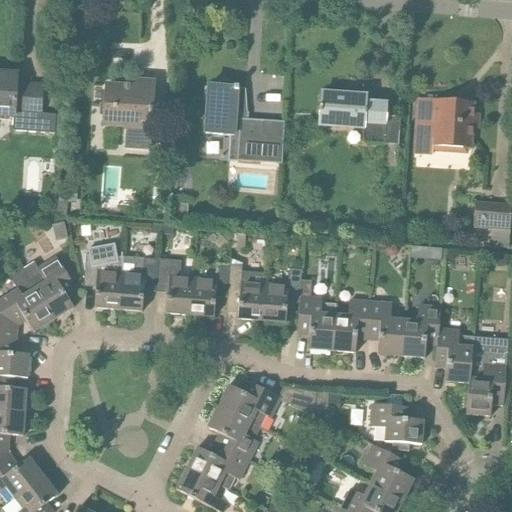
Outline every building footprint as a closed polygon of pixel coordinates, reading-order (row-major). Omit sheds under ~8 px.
[(25,124),(41,125),(43,87),(16,85),(17,75),(0,74),(0,119),(16,120),(16,119),(25,119),(25,124)] [(125,150),(149,152),(154,84),(136,83),(135,89),(106,87),(104,129),(126,131),(125,150)] [(282,124),(262,123),(248,122),(246,91),(238,90),(238,88),(236,88),(237,84),(220,83),(219,88),(209,87),(206,137),(232,138),(231,150),(238,150),(237,162),(279,165),(282,124)] [(362,144),(398,147),(400,119),(387,118),(388,106),(366,104),(367,98),(321,95),(319,129),(363,132),(362,144)] [(419,102),(415,157),(432,158),(432,154),(468,156),(468,151),(472,151),(474,131),(477,131),(478,115),(472,115),(473,105),(419,102)] [(490,248),(508,250),(511,207),(475,204),(473,230),(491,232),(490,248)] [(94,309),(118,311),(121,274),(98,272),(99,256),(86,256),(84,283),(96,284),(94,309)] [(30,284),(54,322),(74,309),(64,293),(74,287),(56,259),(38,271),(42,277),(30,284)] [(144,287),(156,288),(158,261),(135,259),(134,275),(121,274),(118,311),(142,313),(144,287)] [(166,315),(190,317),(193,280),(180,279),(181,263),(158,261),(156,288),(168,289),(166,315)] [(216,293),(228,294),(230,267),(218,266),(216,281),(193,280),(190,317),(214,319),(216,293)] [(238,321),(262,322),(265,285),(241,283),(242,268),(230,267),(228,294),(240,295),(238,321)] [(288,298),(300,299),(301,280),(302,272),(289,271),(288,287),(265,285),(262,322),(286,324),(288,298)] [(332,353),(335,317),(321,316),(322,300),(311,299),(312,281),(301,280),(300,299),(298,332),(310,332),(308,351),(332,353)] [(34,334),(54,322),(30,284),(0,302),(0,342),(11,343),(13,325),(18,321),(21,326),(26,322),(34,334)] [(357,336),(368,337),(370,304),(349,302),(348,318),(335,317),(332,353),(355,355),(357,336)] [(378,357),(401,359),(404,322),(391,321),(392,306),(370,304),(368,337),(379,338),(378,357)] [(426,341),(437,342),(439,331),(441,309),(419,308),(418,323),(404,322),(401,359),(425,360),(426,341)] [(468,386),(472,360),(474,339),(459,338),(460,333),(439,331),(437,342),(435,364),(447,365),(445,384),(468,386)] [(0,377),(9,379),(28,380),(29,356),(11,355),(11,343),(0,342),(0,377)] [(472,360),(468,386),(466,417),(490,419),(492,400),(503,401),(506,368),(485,366),(485,361),(472,360)] [(0,412),(25,414),(27,391),(8,389),(9,379),(0,377),(0,412)] [(218,408),(251,424),(257,412),(271,419),(280,402),(299,412),(314,414),(316,394),(309,393),(281,387),(276,397),(246,382),(241,393),(228,387),(218,408)] [(372,406),(370,429),(386,430),(385,444),(422,447),(424,422),(405,420),(405,408),(372,406)] [(219,448),(249,463),(259,444),(245,437),(251,424),(218,408),(207,429),(224,438),(219,448)] [(0,456),(5,455),(2,444),(9,443),(9,437),(23,438),(25,414),(0,412),(0,456)] [(370,487),(403,503),(414,481),(397,473),(403,462),(373,447),(363,467),(377,474),(370,487)] [(186,470),(219,487),(225,475),(239,482),(249,463),(219,448),(214,457),(197,449),(186,470)] [(15,501),(43,478),(29,459),(18,467),(15,463),(8,465),(5,455),(0,456),(0,494),(0,495),(7,490),(15,501)] [(219,487),(186,470),(175,491),(215,511),(224,511),(227,506),(213,499),(219,487)] [(43,478),(15,501),(22,511),(21,511),(45,511),(43,508),(58,496),(43,478)] [(341,510),(345,511),(398,511),(403,503),(370,487),(365,498),(351,491),(341,510)] [(267,511),(281,511),(283,509),(272,503),(267,511)]
